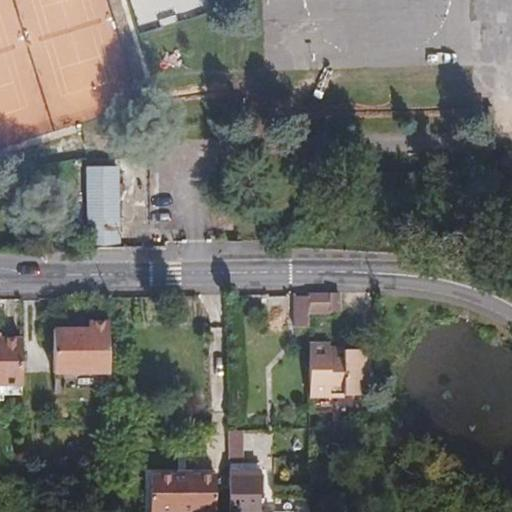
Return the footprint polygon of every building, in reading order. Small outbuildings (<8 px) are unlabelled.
[(87,248),(118,248),(118,168),(87,168),(87,248)] [(305,197),(320,181),(310,171),(295,187),(305,197)] [(301,293),(286,294),(286,326),(301,326),(301,315),(301,293)] [(331,293),(301,293),(301,315),(331,314),(331,293)] [(47,391),(102,390),(101,324),(80,324),(81,331),(46,332),(47,391)] [(0,385),(15,385),(14,337),(0,336),(0,385)] [(324,346),(304,346),(304,396),(358,396),(357,350),(324,350),(324,346)] [(0,395),(15,395),(15,385),(0,385),(0,395)] [(234,429),(222,429),(222,467),(234,467),(234,429)] [(145,474),(209,474),(209,469),(139,469),(139,498),(145,498),(145,474)] [(222,511),(265,511),(266,509),(254,509),(253,472),(222,472),(222,511)] [(208,511),(209,474),(145,474),(145,498),(144,511),(208,511)] [(311,511),(320,511),(321,499),(311,499),(311,511)]
